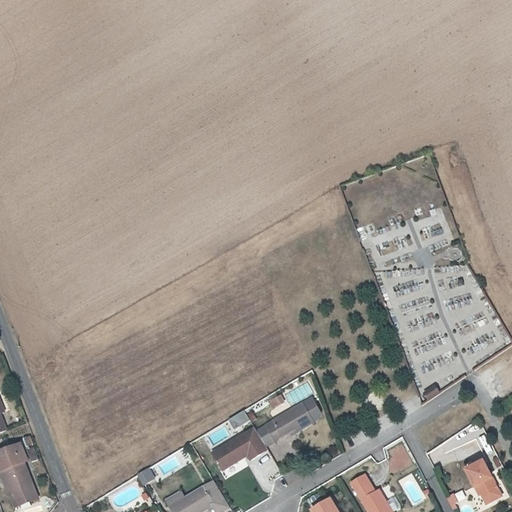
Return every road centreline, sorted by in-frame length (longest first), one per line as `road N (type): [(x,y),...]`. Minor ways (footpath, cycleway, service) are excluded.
road 1 (residential): [(263,511),(475,385),(511,456)]
road 2 (unclassified): [(0,317),(72,511)]
